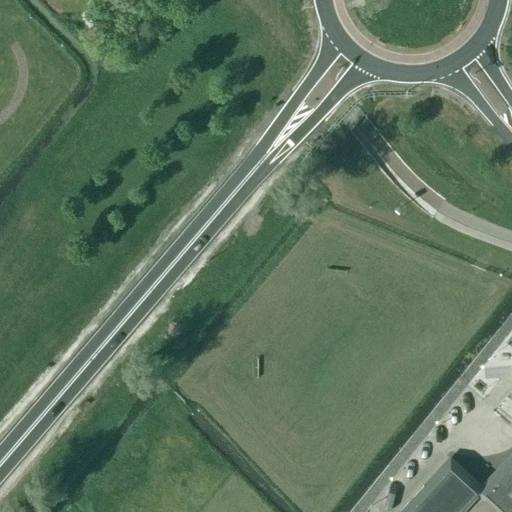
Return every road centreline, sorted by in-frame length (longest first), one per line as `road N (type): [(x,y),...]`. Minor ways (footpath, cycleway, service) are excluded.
road 1 (trunk): [(0,464),(262,158)]
road 2 (trunk): [(329,23),(312,75),(262,158)]
road 3 (trunk): [(262,158),(371,65)]
